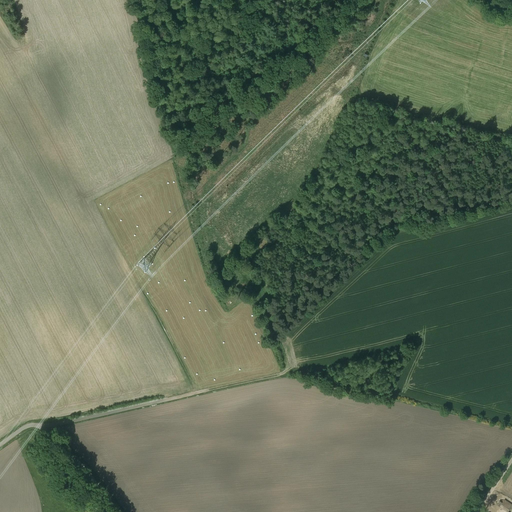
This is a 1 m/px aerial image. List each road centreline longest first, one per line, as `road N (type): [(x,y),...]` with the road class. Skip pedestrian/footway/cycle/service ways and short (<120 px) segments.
road 1 (track): [(42,428),(290,371)]
road 2 (unclassified): [(114,511),(37,425),(0,445)]
